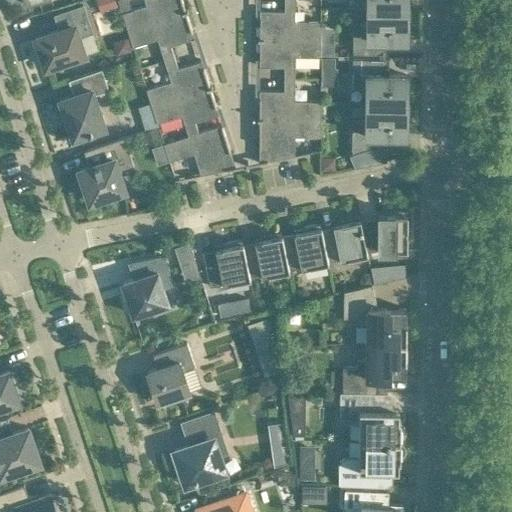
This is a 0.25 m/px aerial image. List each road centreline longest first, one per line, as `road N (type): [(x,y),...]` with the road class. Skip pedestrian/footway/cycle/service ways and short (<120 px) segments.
road 1 (residential): [(59,244),(443,165)]
road 2 (residential): [(443,165),(436,511)]
road 3 (residential): [(150,511),(59,244)]
road 4 (residential): [(13,254),(102,511)]
road 5 (residential): [(59,244),(0,65)]
road 6 (residential): [(442,0),(443,165)]
